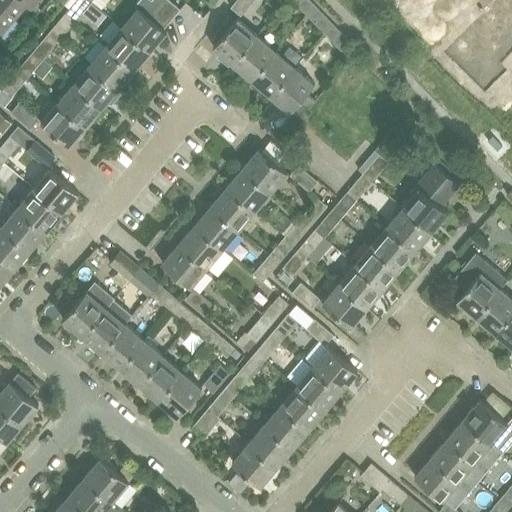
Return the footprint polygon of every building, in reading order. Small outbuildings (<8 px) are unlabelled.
[(0,0),(0,34),(26,4),(31,8),(38,0),(0,0)] [(91,0),(75,0),(72,3),(82,11),(91,0)] [(137,6),(122,25),(150,49),(166,29),(163,27),(179,8),(169,0),(139,0),(135,5),(137,6)] [(235,0),(230,7),(240,15),(252,0),(235,0)] [(308,0),(297,0),(294,3),(305,14),(314,5),(308,0)] [(511,0),(503,0),(495,8),(511,25),(511,0)] [(511,25),(495,8),(481,22),(506,47),(511,40),(511,25)] [(66,11),(56,22),(66,30),(75,19),(66,11)] [(321,12),(312,21),(322,32),(331,23),(321,12)] [(236,17),(213,46),(220,52),(217,56),(228,65),(231,61),(232,62),(256,34),(236,17)] [(481,22),(468,35),(500,69),(501,68),(492,60),(506,47),(481,22)] [(106,44),(134,68),(150,49),(122,25),(106,44)] [(50,30),(40,41),(50,49),(59,38),(50,30)] [(339,30),(330,39),(340,50),(349,41),(339,30)] [(275,50),(256,34),(232,62),(251,78),(275,50)] [(468,35),(450,52),(483,86),(500,69),(468,35)] [(134,68),(106,44),(90,63),(118,87),(134,68)] [(34,49),(24,60),(34,68),(44,57),(34,49)] [(294,67),(275,50),(251,78),(271,95),(294,67)] [(90,63),(74,82),(101,106),(107,99),(111,103),(120,92),(116,89),(118,87),(90,63)] [(294,67),(271,95),(290,111),(313,83),(294,67)] [(18,68),(8,79),(18,88),(28,76),(18,68)] [(74,82),(57,101),(85,126),(101,106),(74,82)] [(511,93),(506,88),(498,96),(503,102),(511,93)] [(19,101),(11,111),(30,127),(39,118),(19,101)] [(69,145),(85,126),(57,101),(41,121),(69,145)] [(0,111),(0,130),(2,132),(12,121),(11,121),(0,111)] [(35,139),(27,149),(46,166),(54,156),(35,139)] [(259,148),(243,167),(270,191),(287,171),(259,148)] [(378,154),(368,166),(378,173),(388,162),(378,154)] [(419,187),(402,207),(430,230),(446,211),(447,212),(448,211),(441,205),(459,184),(434,163),(416,185),(419,187)] [(298,164),(289,175),(309,191),(318,181),(298,164)] [(243,167),(227,186),(254,210),(270,191),(243,167)] [(50,168),(34,187),(62,211),(78,192),(50,168)] [(362,173),(353,184),(362,192),(372,181),(362,173)] [(227,186),(210,206),(238,229),(254,210),(227,186)] [(45,230),(62,211),(34,187),(18,206),(45,230)] [(346,192),(337,203),(346,211),(356,200),(346,192)] [(311,205),(301,217),(310,225),(320,213),(311,205)] [(18,206),(2,225),(29,249),(45,230),(18,206)] [(210,206),(194,225),(222,248),(238,229),(210,206)] [(402,207),(386,226),(414,250),(430,230),(402,207)] [(330,211),(321,222),(330,230),(340,219),(330,211)] [(295,224),(285,236),(294,244),(304,232),(295,224)] [(2,225),(0,227),(0,257),(13,268),(29,249),(2,225)] [(194,225),(178,244),(206,267),(222,248),(194,225)] [(386,226),(370,245),(398,268),(414,250),(386,226)] [(314,230),(305,241),(314,249),(324,238),(314,230)] [(279,243),(269,254),(279,263),(288,251),(279,243)] [(178,244),(162,263),(189,286),(206,267),(178,244)] [(370,245),(354,263),(382,287),(398,268),(370,245)] [(299,248),(289,260),(298,268),(308,257),(299,248)] [(140,267),(120,250),(110,263),(129,279),(140,267)] [(475,251),(452,278),(464,289),(456,299),(475,315),(499,287),(507,278),(475,251)] [(0,257),(0,283),(13,268),(0,257)] [(262,262),(252,274),(262,282),(272,270),(262,262)] [(354,263),(338,282),(366,306),(382,287),(354,263)] [(147,274),(139,284),(150,293),(158,284),(147,274)] [(86,291),(62,318),(82,335),(113,298),(114,296),(95,280),(86,291)] [(338,282),(322,302),(350,325),(366,306),(338,282)] [(300,283),(292,292),(311,308),(319,299),(300,283)] [(511,297),(499,287),(475,315),(494,331),(511,309),(511,297)] [(194,288),(185,298),(204,315),(213,305),(194,288)] [(166,290),(158,299),(169,309),(177,299),(166,290)] [(272,303),(263,314),(272,322),(282,311),(281,310),(289,302),(280,294),(272,303)] [(113,298),(82,335),(101,351),(124,323),(132,314),(113,298)] [(185,306),(177,315),(188,325),(196,315),(185,306)] [(511,309),(494,331),(511,346),(511,309)] [(287,313),(278,324),(287,333),(297,321),(287,313)] [(256,341),(272,322),(263,314),(247,333),(256,341)] [(314,318),(305,329),(325,345),(333,335),(314,318)] [(203,322),(195,331),(207,341),(215,331),(203,322)] [(124,323),(101,351),(120,367),(143,339),(124,323)] [(271,332),(261,343),(271,351),(281,340),(271,332)] [(222,338),(214,347),(226,357),(234,347),(222,338)] [(143,339),(120,367),(139,383),(163,355),(143,339)] [(328,347),(312,366),(340,389),(356,370),(328,347)] [(255,351),(245,362),(255,370),(265,359),(255,351)] [(163,355),(139,383),(158,399),(182,372),(163,355)] [(219,365),(203,384),(213,392),(229,373),(219,365)] [(312,366),(296,385),(324,408),(340,389),(312,366)] [(239,370),(230,381),(239,389),(249,378),(239,370)] [(10,379),(0,391),(0,405),(21,423),(38,403),(28,395),(36,386),(19,371),(11,380),(10,379)] [(182,372),(158,399),(177,416),(201,388),(182,372)] [(296,385),(280,404),(308,427),(324,408),(296,385)] [(223,389),(214,400),(223,408),(233,397),(223,389)] [(480,398),(463,417),(491,441),(492,441),(502,450),(511,438),(511,417),(508,422),(501,416),(482,400),(480,398)] [(280,404),(264,423),(291,446),(308,427),(280,404)] [(0,405),(0,437),(5,442),(21,423),(0,405)] [(207,407),(191,427),(203,437),(220,418),(207,407)] [(463,417),(447,436),(486,469),(502,450),(492,441),(491,441),(463,417)] [(264,423),(247,442),(275,465),(291,446),(264,423)] [(447,436),(431,455),(469,488),(486,469),(447,436)] [(247,442),(231,461),(259,484),(275,465),(247,442)] [(431,455),(414,475),(442,499),(444,497),(454,506),(469,488),(431,455)] [(100,456),(83,476),(111,500),(128,480),(100,456)] [(390,479),(370,462),(360,474),(380,491),(390,479)] [(83,476),(68,495),(87,511),(101,511),(111,500),(83,476)] [(390,494),(401,504),(409,495),(397,485),(390,494)] [(87,511),(68,495),(53,511),(87,511)] [(491,508),(496,511),(503,511),(511,504),(501,496),(491,508)] [(416,501),(409,511),(410,511),(426,511),(428,511),(416,501)] [(438,511),(458,511),(446,501),(438,511)] [(349,511),(337,502),(327,511),(349,511)]
